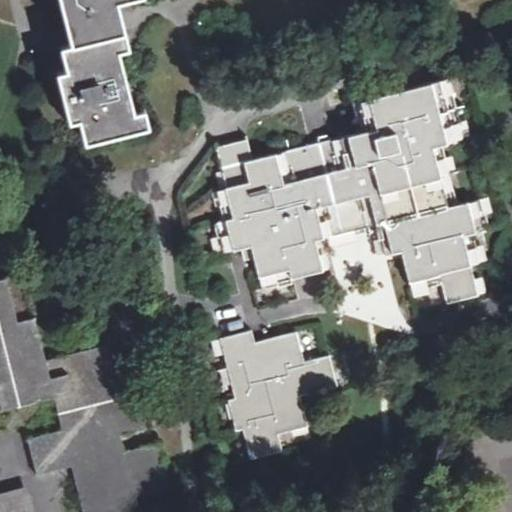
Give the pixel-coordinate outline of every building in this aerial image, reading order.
[(60,0),(63,11),(72,8),(78,32),(79,38),(61,43),(66,67),(57,69),(69,118),(79,115),(85,139),(127,129),(122,112),(132,109),(112,30),(123,27),(122,22),(116,0),(60,0)] [(391,0),(394,12),(441,0),(391,0)] [(252,159),(220,167),(225,187),(217,190),(225,219),(214,222),(222,253),(240,249),(244,261),(253,259),(261,289),(291,281),(291,278),(333,267),(326,238),(376,225),(384,255),(400,252),(411,290),(440,283),(446,303),(478,295),(471,267),(479,265),(470,234),(487,229),(478,199),(456,205),(440,145),(462,139),(446,78),(352,103),(359,132),(252,159)] [(220,167),(252,159),(248,145),(247,140),(216,147),(220,167)] [(10,292),(17,319),(34,315),(22,270),(6,274),(10,292)] [(0,406),(0,408),(19,403),(17,396),(33,392),(35,399),(52,395),(60,428),(26,436),(36,473),(76,464),(80,478),(74,480),(81,511),(139,511),(140,511),(136,494),(170,486),(159,440),(124,450),(120,434),(146,427),(132,373),(115,377),(106,342),(45,358),(34,315),(17,319),(10,292),(6,274),(0,275),(0,406)] [(295,332),(254,342),(251,331),(220,338),(235,398),(229,400),(236,431),(242,430),(250,460),(281,452),(277,435),(307,427),(300,396),(336,387),(328,356),(303,362),(295,332)] [(0,488),(0,511),(34,511),(27,482),(0,488)]
